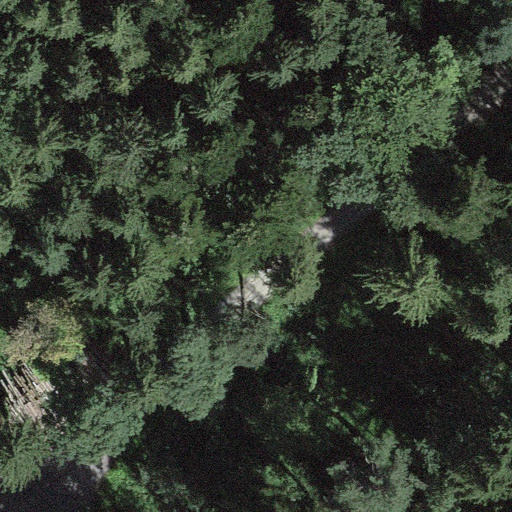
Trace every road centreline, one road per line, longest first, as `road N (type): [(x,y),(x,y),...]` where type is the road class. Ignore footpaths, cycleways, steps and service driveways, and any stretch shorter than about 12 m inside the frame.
road 1 (track): [(128,511),(142,434),(234,334),(511,86)]
road 2 (track): [(142,434),(4,511)]
